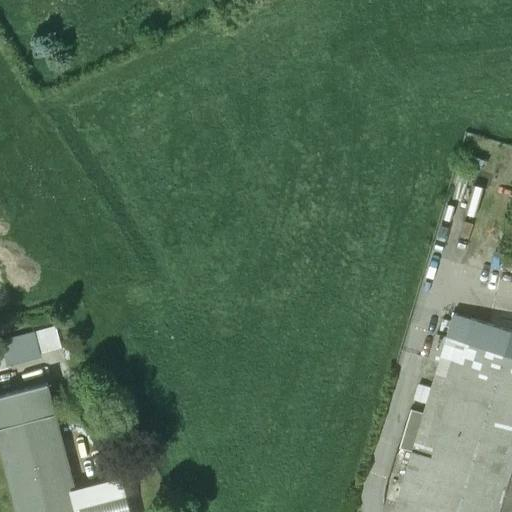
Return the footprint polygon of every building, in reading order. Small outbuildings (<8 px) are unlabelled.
[(481,155),(477,162),(492,170),(505,148),(485,136),(475,152),(481,155)] [(55,327),(34,333),(39,354),(61,348),(55,327)] [(511,355),(446,336),(394,510),(401,511),(498,511),(511,466),(511,355)] [(81,511),(47,383),(0,395),(0,449),(16,511),(81,511)] [(511,511),(511,466),(498,511),(511,511)]
